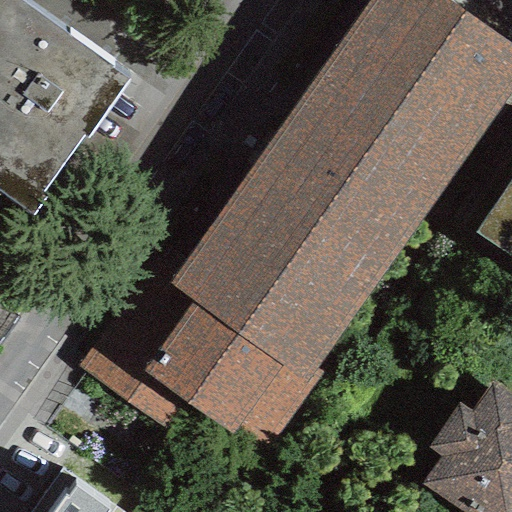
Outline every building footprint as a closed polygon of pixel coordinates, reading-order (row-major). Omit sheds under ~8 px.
[(128,59),(40,0),(0,0),(0,177),(30,198),(43,180),(40,177),(81,117),(86,120),(128,59)] [(154,257),(78,364),(127,398),(148,368),(263,449),(322,365),(315,360),(511,81),(511,34),(463,0),(360,0),(171,269),(154,257)] [(511,162),(474,220),(511,245),(511,162)] [(438,450),(420,478),(473,511),(511,511),(511,390),(489,376),(470,406),(456,398),(427,443),(438,450)] [(107,498),(73,474),(61,466),(29,511),(104,511),(100,508),(107,498)]
